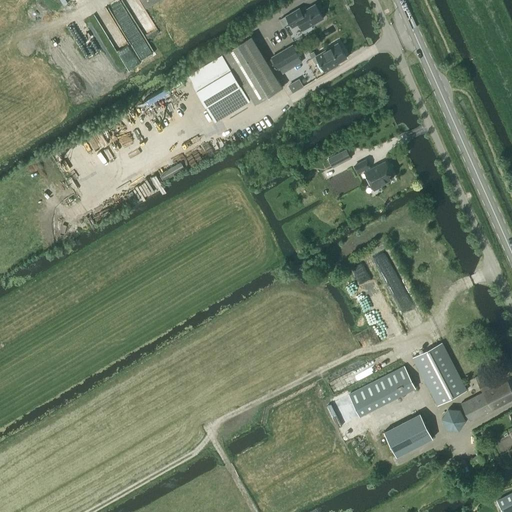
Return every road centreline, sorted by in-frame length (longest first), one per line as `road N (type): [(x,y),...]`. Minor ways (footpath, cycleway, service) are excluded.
road 1 (track): [(493,268),(455,289),(434,323),(353,354),(209,430),(253,511)]
road 2 (unclassified): [(373,0),(511,310)]
road 3 (secondary): [(511,254),(399,0)]
road 4 (track): [(209,430),(193,453),(90,511)]
